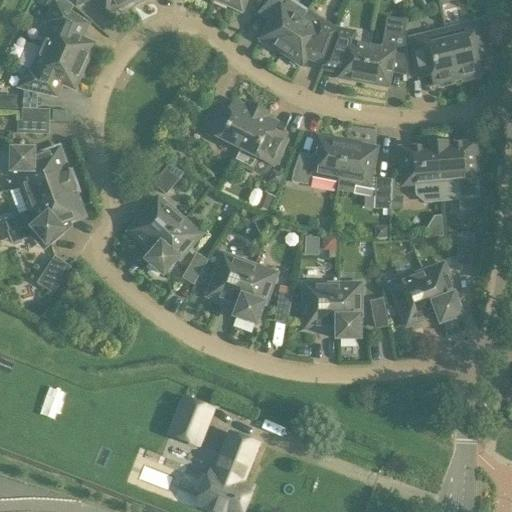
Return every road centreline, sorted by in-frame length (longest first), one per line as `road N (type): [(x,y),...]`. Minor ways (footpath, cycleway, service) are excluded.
road 1 (residential): [(509,105),(358,115),(275,83),(194,23),(170,20),(153,24),(112,63),(93,130),(113,205),(89,252),(158,317),(259,365),(308,371),(404,370),(466,350)]
road 2 (residential): [(463,506),(466,350)]
road 3 (residential): [(466,350),(494,326),(511,215)]
